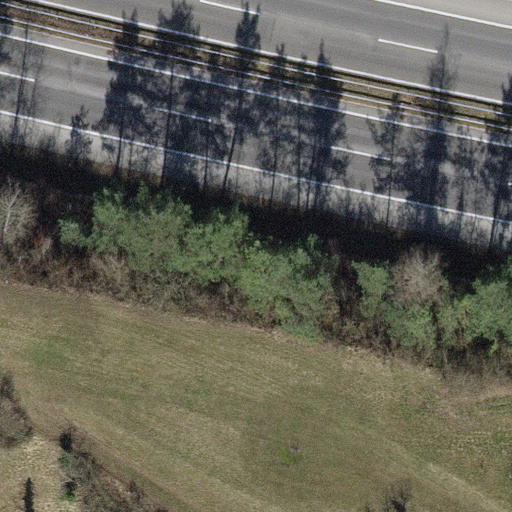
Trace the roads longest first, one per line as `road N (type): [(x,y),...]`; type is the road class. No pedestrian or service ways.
road 1 (motorway): [(0,69),(511,182)]
road 2 (motorway): [(511,65),(199,0)]
